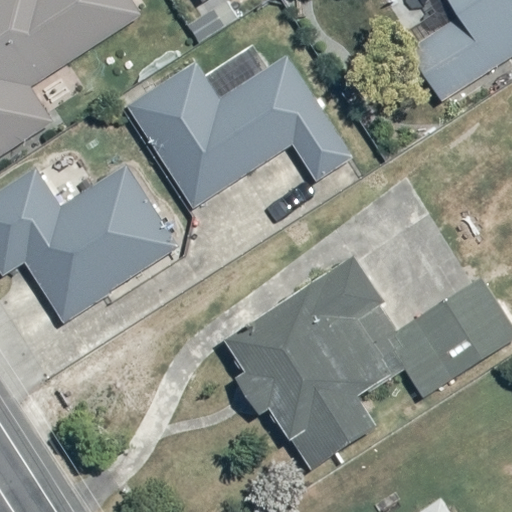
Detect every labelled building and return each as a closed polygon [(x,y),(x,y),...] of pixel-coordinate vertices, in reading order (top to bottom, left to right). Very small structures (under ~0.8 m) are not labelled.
[(0,0),(0,159),(59,125),(34,90),(145,20),(133,0),(0,0)] [(412,52),(445,103),(511,59),(511,0),(453,0),(466,19),(412,52)] [(200,63),(133,105),(197,209),(297,147),(320,182),(358,158),(291,58),(224,99),(200,63)] [(62,207),(39,170),(0,194),(0,265),(8,276),(30,263),(70,324),(185,248),(129,168),(62,207)] [(406,330),(359,257),(231,340),(317,470),(385,427),(369,398),(407,374),(425,401),(511,346),(511,316),(487,281),(406,330)] [(426,511),(454,511),(446,500),(426,511)]
